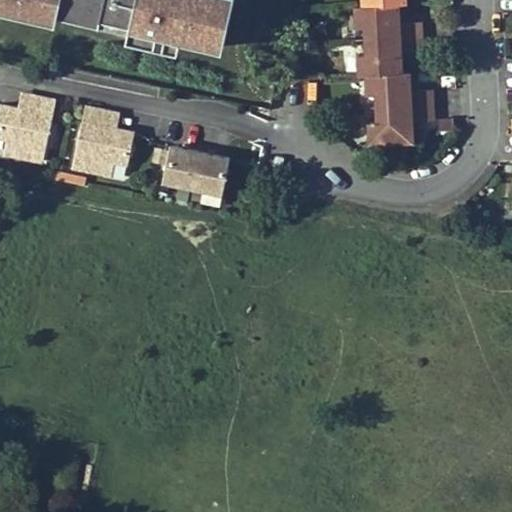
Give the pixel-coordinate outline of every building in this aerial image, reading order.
[(23,0),(62,8),(64,0),(66,0),(106,9),(107,4),(136,10),(135,14),(231,36),(238,0),(23,0)] [(370,38),(423,35),(422,20),(403,21),(401,2),(368,4),(363,4),(364,25),(369,25),(370,38)] [(371,53),(365,54),(366,73),(370,73),(405,71),(404,52),(423,50),(423,35),(370,38),(371,53)] [(377,106),(433,103),(432,87),(413,89),(412,70),(405,71),(370,73),(372,93),(376,93),(377,106)] [(20,87),(17,103),(2,99),(0,106),(0,153),(43,162),(57,95),(20,87)] [(126,178),(133,126),(118,124),(120,108),(80,102),(72,171),(126,178)] [(414,119),(434,118),(433,103),(377,106),(378,120),(373,121),(375,139),(415,136),(414,119)] [(161,178),(202,188),(199,200),(219,205),(231,151),(170,137),(161,178)]
